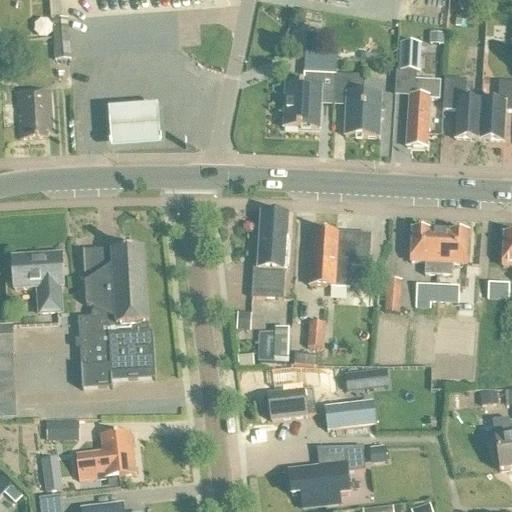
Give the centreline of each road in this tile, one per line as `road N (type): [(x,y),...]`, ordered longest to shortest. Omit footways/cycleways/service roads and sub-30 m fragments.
road 1 (unclassified): [(221,511),(192,219),(202,183)]
road 2 (primary): [(511,198),(202,183)]
road 3 (primary): [(202,183),(0,191)]
road 4 (unclassified): [(202,183),(214,161),(249,0)]
